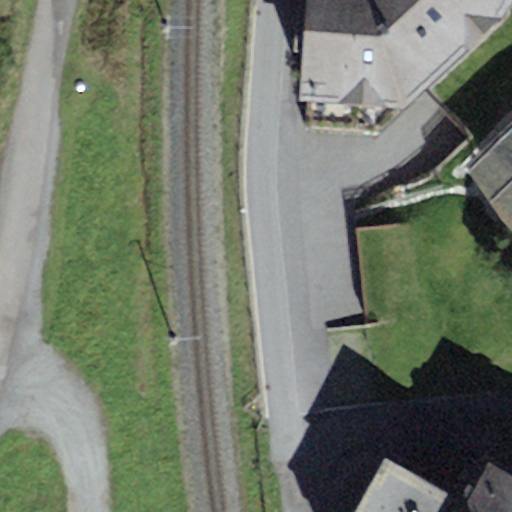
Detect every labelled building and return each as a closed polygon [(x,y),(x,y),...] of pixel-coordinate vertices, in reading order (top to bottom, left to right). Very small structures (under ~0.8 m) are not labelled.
[(455,62),(401,0),(308,0),(302,103),(401,111),(455,62)] [(511,0),(401,0),(455,62),(504,17),(511,5),(511,0)] [(511,228),(511,122),(467,167),(511,228)] [(458,511),(464,502),(386,457),(354,511),(458,511)] [(511,511),(511,471),(490,459),(464,502),(458,511),(511,511)]
